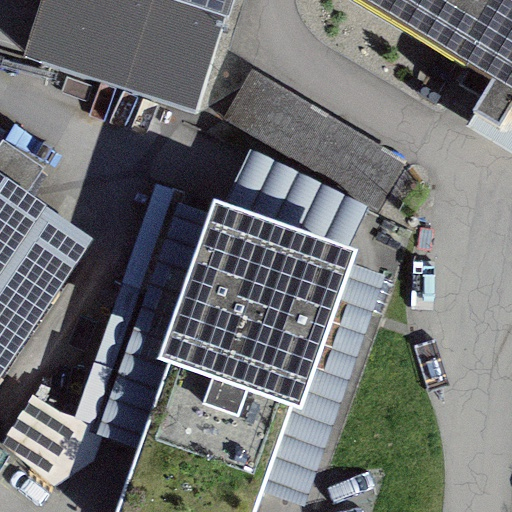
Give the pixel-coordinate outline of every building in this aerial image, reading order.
[(51,0),(27,71),(186,132),(226,0),(51,0)] [(511,0),(327,0),(511,111),(511,0)] [(95,419),(141,431),(207,184),(157,171),(127,285),(134,287),(103,404),(26,384),(9,447),(82,466),(95,419)] [(0,397),(92,260),(0,198),(0,397)] [(266,511),(295,431),(306,435),(361,278),(217,227),(162,384),(171,387),(124,511),(266,511)]
